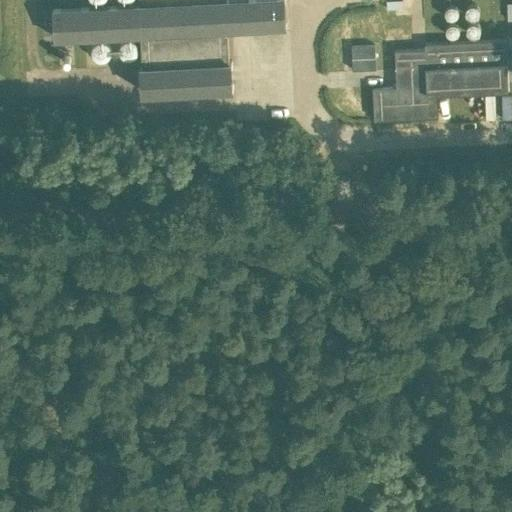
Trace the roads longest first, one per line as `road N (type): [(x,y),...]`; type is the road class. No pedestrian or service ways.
road 1 (track): [(511,206),(0,223)]
road 2 (track): [(241,511),(428,344),(511,336)]
